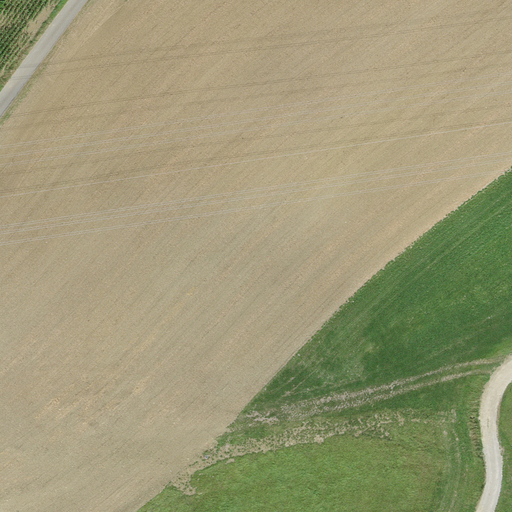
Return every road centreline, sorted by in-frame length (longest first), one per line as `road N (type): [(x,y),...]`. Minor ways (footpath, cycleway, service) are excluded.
road 1 (track): [(511,366),(487,392),(476,511)]
road 2 (track): [(81,0),(0,104)]
